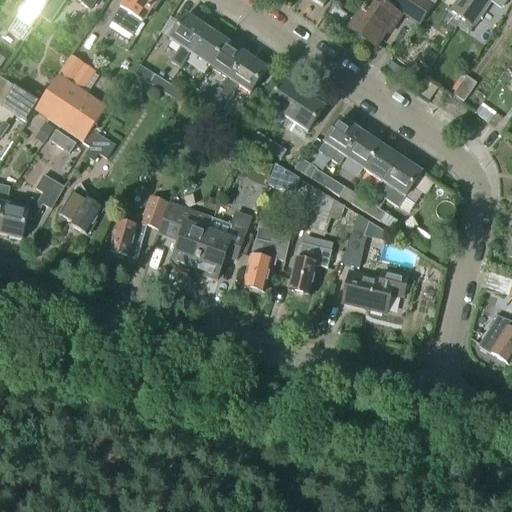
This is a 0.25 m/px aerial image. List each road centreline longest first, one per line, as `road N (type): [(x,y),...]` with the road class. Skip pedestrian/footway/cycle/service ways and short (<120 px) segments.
road 1 (residential): [(435,394),(477,213),(475,188),(457,160),(218,0)]
road 2 (residential): [(435,394),(0,291)]
